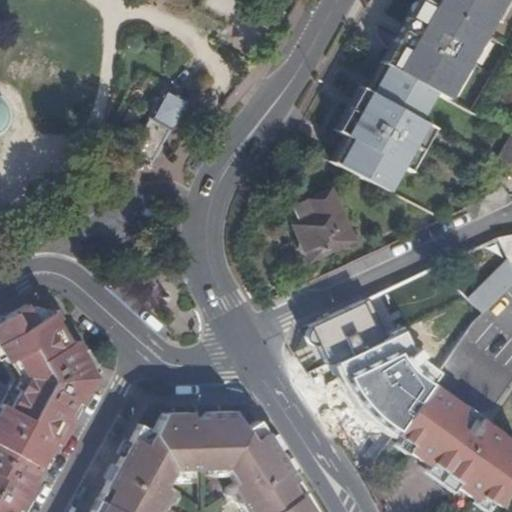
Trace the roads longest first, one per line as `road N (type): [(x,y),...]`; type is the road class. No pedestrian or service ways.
road 1 (secondary): [(333,0),(208,200),(202,255),(249,341)]
road 2 (residential): [(511,216),(485,222),(249,341)]
road 3 (secondary): [(249,341),(353,511)]
road 4 (residential): [(143,345),(52,511)]
road 5 (residential): [(143,345),(58,274),(23,277),(0,292)]
